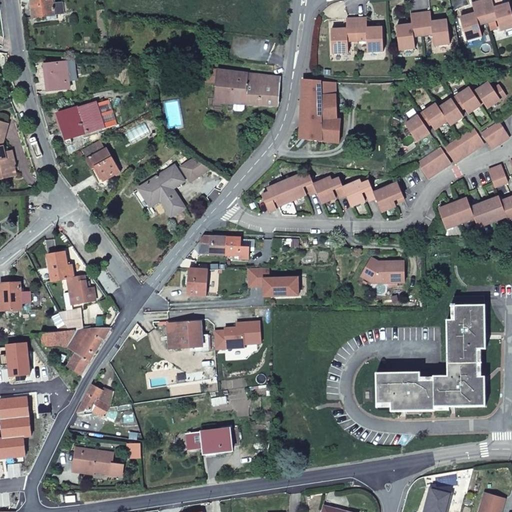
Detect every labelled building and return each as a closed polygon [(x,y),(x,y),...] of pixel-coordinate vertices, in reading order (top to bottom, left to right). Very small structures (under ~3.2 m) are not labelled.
[(31,0),(34,18),(47,16),(48,19),(58,18),(57,15),(54,15),(54,14),(53,4),(52,0),(31,0)] [(492,0),(489,0),(483,2),(489,23),(497,20),(501,32),(511,29),(511,10),(510,5),(496,9),(493,1),(492,0)] [(494,0),(493,1),(496,9),(510,5),(508,0),(494,0)] [(489,23),(483,2),(473,5),(476,14),(462,18),(468,42),(483,38),(480,26),(489,23)] [(62,3),(53,4),(54,14),(54,15),(57,15),(64,14),(62,3)] [(432,14),(422,15),(424,37),(434,36),(436,47),(452,46),(449,22),(433,24),(432,14)] [(424,37),(422,15),(412,16),(413,26),(398,28),(401,51),(416,49),(415,38),(424,37)] [(359,43),(358,20),(349,20),(349,30),(333,30),(334,55),(350,55),(349,43),(359,43)] [(369,20),(358,20),(359,43),(370,43),(370,53),(385,53),(385,29),(369,29),(369,20)] [(67,63),(70,80),(77,79),(75,62),(67,63)] [(71,89),(70,80),(67,63),(47,65),(50,91),(71,89)] [(218,70),(204,68),(203,83),(217,84),(218,70)] [(248,74),(218,70),(217,84),(216,104),(235,105),(235,109),(238,112),(243,112),(245,109),(246,105),(276,107),(277,87),(247,84),(248,74)] [(281,77),(248,74),(247,84),(277,87),(281,77)] [(335,82),(302,81),(300,130),(299,138),(339,143),(341,128),(337,128),(335,82)] [(499,97),(505,94),(499,85),(493,89),(489,83),(473,94),(469,88),(438,108),(435,104),(404,125),(416,142),(430,134),(424,125),(429,122),(434,131),(447,122),(450,126),(463,117),(458,108),(462,106),(468,114),(481,106),(478,102),(481,100),(487,109),(501,101),(499,97)] [(97,104),(104,127),(115,124),(108,101),(97,104)] [(104,127),(97,104),(97,103),(78,109),(78,107),(58,114),(67,140),(86,134),(86,133),(104,127)] [(15,164),(12,156),(6,158),(4,151),(1,142),(2,138),(0,138),(4,123),(0,121),(0,177),(15,173),(13,164),(15,164)] [(491,151),(509,140),(500,124),(482,135),(491,151)] [(455,164),(484,145),(473,130),(445,149),(455,164)] [(100,141),(83,150),(87,159),(92,170),(96,169),(103,182),(120,173),(107,149),(105,149),(100,141)] [(427,180),(450,165),(440,149),(416,164),(427,180)] [(6,158),(12,156),(11,150),(4,151),(6,158)] [(192,181),(213,169),(198,159),(184,167),(192,181)] [(139,188),(151,208),(161,201),(171,217),(185,208),(174,189),(185,181),(175,166),(139,188)] [(487,171),(494,188),(506,184),(500,166),(487,171)] [(330,178),(312,184),(308,175),(302,178),(300,174),(266,187),(267,191),(261,194),(267,211),(274,208),(271,199),(273,198),(276,206),(305,195),(301,187),(304,186),(308,195),(315,192),(320,204),(334,199),(331,190),(333,189),(337,199),(345,196),(349,208),(364,202),(360,194),(363,193),(367,203),(374,200),(379,214),(394,209),(390,199),(393,198),(395,205),(403,202),(396,185),(372,194),(367,182),(361,185),(359,181),(342,188),(338,179),(331,182),(330,178)] [(146,211),(151,208),(139,188),(134,191),(146,211)] [(511,197),(500,202),(498,197),(469,208),(466,199),(438,209),(445,229),(473,219),(477,228),(506,218),(508,223),(511,221),(511,197)] [(198,255),(225,256),(226,237),(203,236),(194,249),(198,255)] [(226,237),(225,256),(234,256),(234,259),(248,260),(248,248),(240,248),(240,237),(226,237)] [(74,291),(76,304),(96,300),(94,288),(86,289),(84,276),(74,278),(71,266),(68,266),(65,253),(56,254),(56,257),(48,258),(52,282),(68,279),(70,292),(74,291)] [(378,262),(370,258),(362,273),(374,280),(387,280),(387,282),(404,282),(404,261),(378,262)] [(268,268),(247,268),(248,287),(264,287),(264,297),(298,295),(297,277),(268,278),(268,268)] [(207,270),(189,269),(188,296),(206,297),(207,270)] [(374,280),(362,273),(360,276),(373,283),(387,282),(387,280),(374,280)] [(0,284),(1,311),(22,310),(21,304),(30,304),(30,293),(21,294),(20,283),(0,284)] [(420,373),(376,373),(376,403),(391,403),(391,411),(434,411),(434,407),(485,406),(485,377),(478,377),(478,349),(485,349),(485,305),(483,305),(483,296),(454,296),(454,321),(447,321),(447,377),(434,377),(434,381),(420,381),(420,373)] [(58,311),(69,331),(75,331),(82,330),(81,309),(58,311)] [(168,324),(169,337),(172,337),(173,348),(202,346),(201,322),(168,324)] [(214,331),(215,350),(245,348),(244,345),(261,344),(260,322),(236,323),(237,328),(225,328),(225,331),(214,331)] [(82,330),(75,331),(66,347),(77,353),(83,356),(87,348),(94,353),(102,340),(105,339),(110,329),(109,328),(82,330)] [(69,331),(41,334),(43,346),(55,345),(66,347),(75,331),(69,331)] [(81,375),(94,353),(87,348),(83,356),(77,353),(69,367),(81,375)] [(92,385),(87,394),(103,402),(105,398),(101,396),(103,391),(101,390),(92,385)] [(103,402),(111,407),(113,393),(102,388),(101,390),(103,391),(101,396),(105,398),(103,402)] [(104,417),(111,407),(103,402),(87,394),(78,412),(91,410),(104,417)] [(230,429),(187,434),(189,449),(203,448),(203,452),(214,451),(214,453),(232,451),(230,429)] [(127,444),(127,458),(140,459),(139,446),(127,444)] [(113,453),(77,448),(73,472),(81,473),(82,470),(121,476),(123,465),(111,463),(113,453)] [(424,511),(446,511),(451,493),(432,488),(427,508),(425,508),(424,511)] [(454,511),(455,511),(462,511),(467,493),(459,491),(454,511)] [(500,511),(505,500),(485,494),(479,511),(500,511)]
